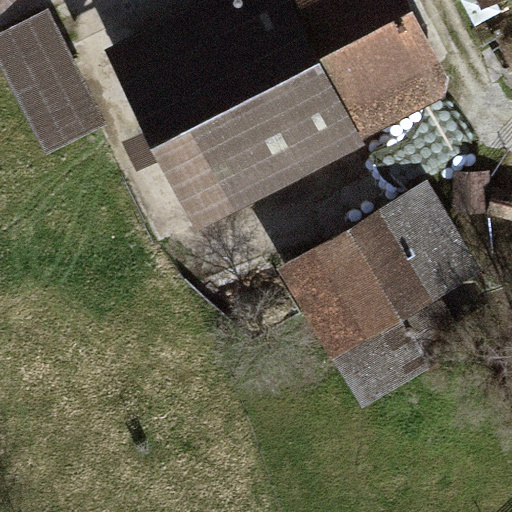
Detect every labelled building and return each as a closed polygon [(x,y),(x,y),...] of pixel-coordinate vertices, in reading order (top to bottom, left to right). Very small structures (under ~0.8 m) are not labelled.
[(188,0),(103,42),(195,225),(365,140),(363,135),(446,94),(449,75),(411,0),(188,0)] [(107,116),(47,2),(0,26),(0,61),(46,149),(107,116)] [(453,169),(453,210),(487,210),(490,200),(489,169),(453,169)] [(426,176),(276,265),(362,408),(472,342),(442,292),(481,269),(426,176)] [(511,188),(494,184),(490,200),(487,210),(487,211),(511,218),(511,188)]
